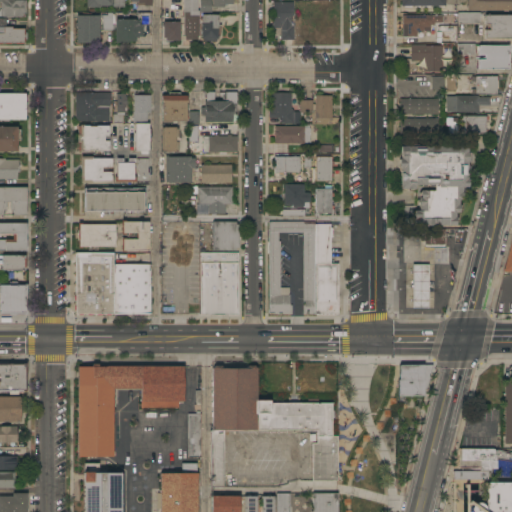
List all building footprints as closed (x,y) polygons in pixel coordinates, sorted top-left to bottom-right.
[(0,0),(26,0),(26,17),(0,17),(0,0)] [(87,8),(87,0),(125,0),(125,7),(113,7),(113,6),(100,6),(99,8),(87,8)] [(197,0),(197,11),(199,11),(199,16),(198,16),(198,18),(199,18),(199,36),(197,36),(197,40),(185,40),(185,36),(184,36),(183,0),(197,0)] [(212,0),(212,12),(200,12),(200,0),(212,0)] [(212,0),(233,0),(233,4),(225,4),(225,7),(223,7),(223,12),(215,12),(215,7),(212,7),(212,0)] [(468,0),(511,0),(511,11),(468,11),(468,0)] [(281,40),(281,28),(273,28),(273,2),(294,3),(293,16),(291,16),(291,26),(294,26),(293,40),(281,40)] [(103,31),(103,15),(107,15),(107,13),(113,13),(113,31),(103,31)] [(115,20),(136,20),(136,21),(138,21),(138,13),(152,13),(151,26),(143,26),(143,37),(136,37),(136,42),(129,42),(129,43),(115,43),(115,20)] [(458,24),(458,13),(480,13),(480,24),(458,24)] [(218,15),(218,36),(219,37),(217,39),(217,42),(203,42),(203,39),(202,39),(202,15),(218,15)] [(511,15),(511,39),(485,39),(485,30),(489,30),(489,24),(485,24),(485,15),(511,15)] [(76,16),(99,16),(99,44),(76,44),(76,16)] [(443,16),(443,23),(434,23),(434,25),(430,25),(430,32),(424,32),(424,33),(417,33),(417,37),(402,37),(402,16),(443,16)] [(179,22),(179,41),(166,41),(166,38),(163,38),(163,22),(179,22)] [(457,26),(457,43),(438,43),(438,26),(457,26)] [(0,27),(12,27),(12,29),(24,29),(24,31),(25,31),(25,33),(27,33),(26,40),(25,40),(25,43),(23,43),(23,45),(15,45),(15,44),(11,44),(11,45),(5,45),(5,44),(2,44),(2,45),(0,45),(0,27)] [(475,55),(458,55),(458,44),(475,44),(475,55)] [(424,72),(424,60),(411,60),(411,45),(425,45),(425,46),(442,46),(442,72),(424,72)] [(479,69),(479,60),(485,60),(485,55),(479,55),(479,46),(508,46),(508,54),(510,54),(510,61),(508,61),(508,69),(479,69)] [(431,90),(431,77),(444,77),(444,90),(431,90)] [(471,94),(471,89),(476,89),(476,82),(471,82),(471,77),(498,77),(498,80),(496,80),(496,90),(498,90),(498,94),(471,94)] [(205,122),(205,116),(201,116),(201,107),(205,107),(205,102),(206,102),(206,92),(214,92),(214,102),(225,102),(225,92),(237,92),(237,121),(232,121),(232,123),(205,122)] [(75,93),(110,93),(110,106),(109,106),(109,122),(75,122),(75,93)] [(177,121),(177,123),(172,123),(172,121),(162,121),(162,96),(169,96),(169,93),(180,93),(180,96),(187,96),(187,121),(177,121)] [(293,123),(281,124),(281,118),(269,118),(269,111),(272,111),(272,93),(290,93),(291,111),(293,111),(293,123)] [(0,94),(25,94),(25,120),(0,120),(0,94)] [(113,124),(113,115),(117,115),(117,94),(126,94),(126,98),(127,98),(127,106),(125,106),(125,113),(124,113),(124,115),(123,116),(123,124),(113,124)] [(135,141),(134,141),(134,133),(135,133),(135,124),(133,124),(133,96),(150,96),(150,113),(147,113),(147,124),(149,124),(149,129),(150,129),(150,142),(149,142),(149,151),(147,151),(147,155),(140,155),(140,151),(135,151),(135,141)] [(315,96),(332,96),(332,119),(315,119),(315,96)] [(478,113),(454,113),(454,112),(446,112),(445,96),(478,96),(478,113)] [(400,115),(400,99),(438,99),(438,115),(400,115)] [(312,113),(300,113),(300,100),(312,101),(312,113)] [(199,124),(189,124),(189,112),(199,112),(199,124)] [(461,128),(465,128),(465,121),(460,121),(461,116),(487,116),(487,120),(486,120),(486,130),(487,130),(487,134),(461,134),(461,128)] [(437,134),(399,134),(399,118),(437,119),(437,134)] [(457,133),(446,133),(446,118),(457,118),(457,133)] [(109,137),(111,137),(111,142),(109,142),(109,152),(96,152),(96,151),(89,151),(84,151),(84,152),(80,152),(80,151),(78,151),(78,143),(77,143),(77,135),(78,135),(78,126),(80,126),(80,125),(84,125),(84,126),(89,126),(89,127),(96,127),(96,126),(109,126),(109,137)] [(275,127),(303,127),(303,125),(310,125),(310,144),(274,144),(275,127)] [(190,137),(190,126),(198,126),(198,137),(190,137)] [(0,152),(0,127),(17,127),(17,130),(20,130),(20,141),(17,141),(17,152),(0,152)] [(164,152),(161,152),(162,128),(176,128),(176,129),(178,129),(178,137),(176,137),(176,142),(178,142),(178,151),(176,151),(176,152),(164,152)] [(226,153),(226,154),(219,154),(219,152),(203,152),(203,137),(214,137),(214,135),(218,135),(218,136),(227,137),(227,135),(231,135),(231,137),(237,137),(237,153),(226,153)] [(471,186),(471,193),(463,193),(464,198),(462,200),(458,200),(458,205),(460,205),(460,211),(458,213),(457,213),(457,223),(455,225),(407,225),(407,218),(411,218),(411,214),(414,214),(414,211),(419,211),(419,206),(417,206),(417,201),(419,199),(419,194),(416,194),(416,191),(420,191),(434,191),(434,187),(429,187),(427,185),(421,185),(421,187),(416,187),(416,185),(415,185),(415,189),(412,191),(400,191),(400,168),(398,168),(398,159),(399,159),(399,147),(467,147),(467,153),(468,153),(468,159),(466,161),(466,162),(470,162),(470,167),(468,167),(468,174),(467,174),(467,180),(469,180),(469,185),(468,186),(471,186)] [(332,161),(333,161),(333,165),(332,165),(331,173),(333,173),(333,178),(331,177),(331,182),(315,181),(316,156),(332,157),(332,161)] [(81,157),(92,157),(92,159),(112,159),(112,168),(102,168),(102,172),(112,172),(112,182),(92,182),(92,184),(81,183),(81,157)] [(166,157),(191,157),(191,159),(194,159),(194,169),(191,169),(191,182),(166,182),(166,157)] [(295,173),(295,175),(291,176),(291,172),(282,172),(282,175),(279,175),(279,173),(275,173),(275,157),(299,157),(299,173),(295,173)] [(115,182),(115,177),(117,177),(117,163),(116,163),(116,159),(123,159),(123,163),(128,163),(128,158),(135,159),(135,163),(134,163),(134,177),(136,177),(136,182),(115,182)] [(0,179),(0,159),(5,159),(5,160),(19,160),(19,173),(17,173),(17,180),(0,179)] [(148,160),(148,182),(137,181),(137,159),(148,160)] [(201,183),(200,165),(231,165),(232,183),(201,183)] [(304,192),(310,193),(310,203),(304,208),(284,208),(284,184),(304,184),(304,192)] [(232,187),(232,204),(225,204),(225,214),(208,214),(208,204),(198,204),(198,187),(232,187)] [(319,213),(319,216),(315,216),(315,189),(327,189),(327,187),(332,187),(332,193),(333,193),(333,197),(331,197),(331,205),(334,205),(334,209),(331,209),(331,213),(319,213)] [(0,188),(26,188),(26,215),(13,215),(13,211),(10,211),(10,202),(6,202),(6,211),(3,211),(3,215),(0,215),(0,188)] [(137,211),(137,215),(126,214),(126,211),(113,211),(113,214),(102,214),(102,211),(84,211),(84,188),(137,188),(137,192),(144,192),(144,211),(137,211)] [(150,251),(126,251),(126,252),(121,252),(121,238),(126,238),(126,239),(136,239),(136,233),(126,233),(126,235),(121,235),(121,221),(126,221),(126,222),(150,222),(150,251)] [(212,222),(236,222),(236,225),(238,225),(238,248),(236,248),(236,250),(213,250),(212,222)] [(315,314),(302,314),(303,305),(305,305),(305,301),(303,301),(303,233),(278,233),(278,242),(280,242),(280,288),(289,288),(289,295),(290,295),(290,305),(292,305),(292,314),(269,314),(269,222),(303,222),(303,223),(315,223),(315,225),(315,314)] [(82,247),(82,248),(77,248),(77,223),(82,223),(82,225),(115,225),(115,247),(82,247)] [(0,224),(26,224),(26,251),(0,251),(0,224)] [(330,225),(330,264),(338,264),(338,315),(315,314),(315,225),(330,225)] [(445,246),(424,247),(424,237),(438,237),(438,229),(445,229),(445,246)] [(511,274),(508,274),(508,272),(503,272),(511,236),(511,274)] [(113,314),(76,314),(75,253),(113,253),(113,265),(113,314)] [(200,253),(238,253),(238,314),(200,314),(200,253)] [(24,255),(25,270),(0,270),(0,266),(2,266),(2,256),(24,255)] [(150,265),(150,313),(113,314),(113,265),(150,265)] [(428,308),(412,308),(412,265),(428,265),(428,308)] [(0,286),(9,286),(9,282),(17,282),(17,285),(26,285),(27,313),(0,313),(0,286)] [(503,363),(502,401),(471,401),(480,363),(503,363)] [(0,364),(26,364),(26,390),(0,390),(0,364)] [(398,396),(398,380),(399,380),(399,366),(433,365),(427,390),(424,390),(424,396),(398,396)] [(78,366),(184,366),(184,402),(178,402),(178,408),(141,408),(141,389),(113,389),(113,457),(78,457),(78,366)] [(212,369),(215,366),(221,366),(224,368),(246,369),(248,366),(254,366),(257,369),(257,400),(269,400),(269,403),(332,403),(331,436),(338,436),(337,481),(312,480),(312,443),(317,443),(317,431),(224,430),(224,487),(211,487),(212,369)] [(511,444),(511,380),(504,381),(503,444),(511,444)] [(0,397),(21,397),(21,422),(0,422),(0,397)] [(201,457),(187,457),(187,414),(196,414),(196,412),(200,412),(200,414),(201,414),(201,457)] [(0,427),(17,427),(17,443),(0,443),(0,427)] [(494,449),(494,451),(496,451),(511,453),(511,477),(493,478),(493,469),(490,469),(490,470),(480,471),(480,468),(459,469),(459,449),(494,449)] [(17,470),(0,470),(0,456),(17,456),(17,470)] [(120,511),(84,511),(84,463),(99,463),(99,470),(106,470),(106,473),(120,473),(120,511)] [(160,511),(160,474),(165,474),(165,468),(172,468),(172,473),(181,474),(181,463),(197,463),(197,511),(160,511)] [(453,480),(453,471),(488,471),(488,480),(453,480)] [(0,472),(15,472),(15,488),(0,488),(0,472)] [(511,511),(471,511),(472,506),(475,504),(480,503),(482,504),(484,507),(486,507),(486,483),(511,483),(511,511)] [(0,511),(0,497),(12,497),(12,494),(27,493),(27,511),(0,511)] [(337,511),(276,511),(276,496),(276,494),(295,494),(295,498),(299,498),(299,494),(313,494),(337,494),(337,511)] [(240,511),(212,511),(212,496),(240,496),(240,511)] [(256,511),(244,511),(245,496),(256,496),(256,511)] [(273,511),(261,511),(261,497),(273,497),(273,511)]
